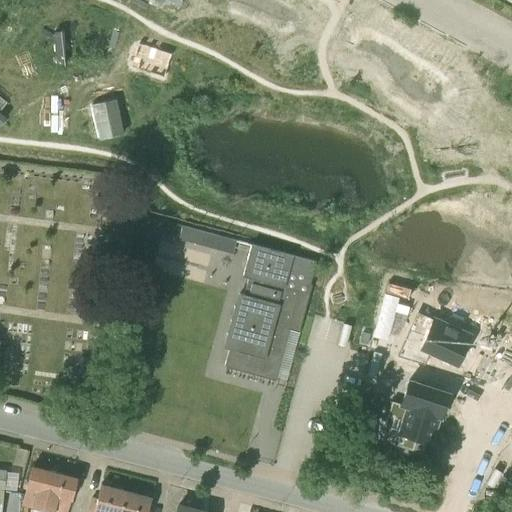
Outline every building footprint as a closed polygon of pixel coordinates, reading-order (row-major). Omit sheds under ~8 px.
[(54,31),(44,49),(79,69),(89,51),(54,31)] [(188,69),(173,49),(147,70),(161,90),(188,69)] [(122,96),(98,103),(107,136),(131,129),(122,96)] [(178,239),(211,248),(215,234),(182,225),(178,239)] [(307,293),(315,261),(251,244),(243,275),(248,277),(244,294),(239,293),(225,347),(229,348),(224,366),(275,380),(299,291),(307,293)] [(425,366),(432,351),(455,362),(460,349),(463,350),(470,335),(433,319),(426,335),(409,328),(398,354),(425,366)] [(430,372),(405,364),(401,377),(403,378),(395,403),(439,417),(441,418),(449,392),(426,385),(430,372)] [(413,451),(416,439),(431,444),(439,417),(395,403),(391,402),(386,416),(398,420),(391,444),(413,451)] [(40,491),(46,470),(32,466),(22,504),(50,511),(52,511),(57,495),(40,491)] [(57,495),(52,511),(66,511),(70,499),(71,499),(77,478),(46,470),(40,491),(57,495)] [(120,511),(126,491),(101,484),(97,498),(91,496),(86,511),(120,511)] [(120,511),(147,511),(151,498),(126,491),(120,511)]
